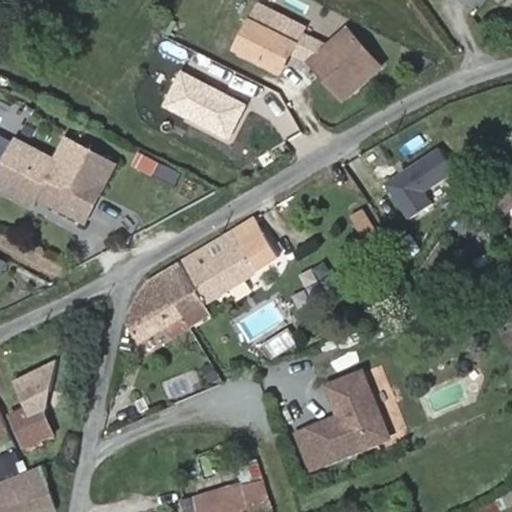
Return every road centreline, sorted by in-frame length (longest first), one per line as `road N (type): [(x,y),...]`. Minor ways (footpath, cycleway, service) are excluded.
road 1 (residential): [(511,66),(396,111),(127,273)]
road 2 (residential): [(85,511),(127,273)]
road 3 (residential): [(127,273),(0,332)]
